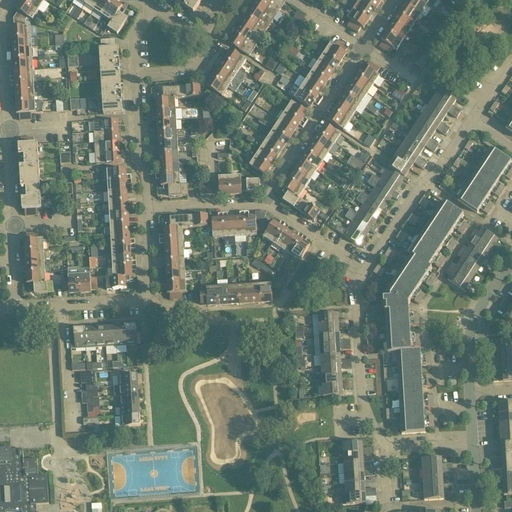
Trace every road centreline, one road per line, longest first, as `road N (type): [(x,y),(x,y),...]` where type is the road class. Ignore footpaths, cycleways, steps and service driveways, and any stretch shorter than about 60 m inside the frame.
road 1 (residential): [(385,445),(361,399),(355,288),(365,268)]
road 2 (residential): [(264,200),(363,46)]
road 3 (residential): [(365,268),(470,120)]
road 4 (residential): [(469,391),(472,325),(511,257)]
road 5 (residential): [(147,208),(136,75)]
road 6 (residential): [(64,306),(72,432)]
road 7 (residential): [(365,268),(264,200)]
